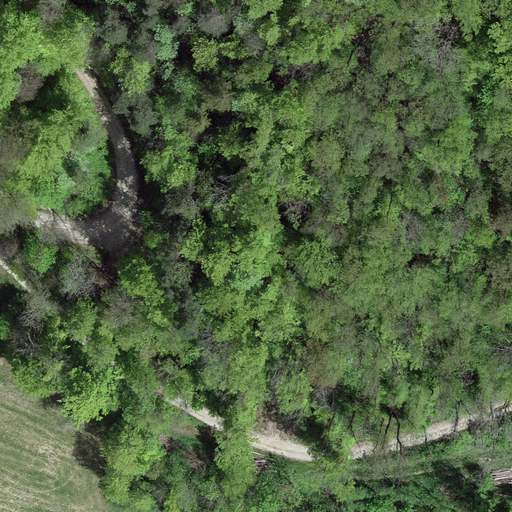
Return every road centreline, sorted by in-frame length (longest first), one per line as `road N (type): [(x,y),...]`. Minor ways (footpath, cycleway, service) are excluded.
road 1 (track): [(511,404),(373,450),(342,454),(247,441),(97,353),(0,263)]
road 2 (track): [(30,0),(121,136),(129,195),(112,227),(71,237),(0,206)]
road 3 (track): [(286,449),(307,465),(370,476),(511,453)]
